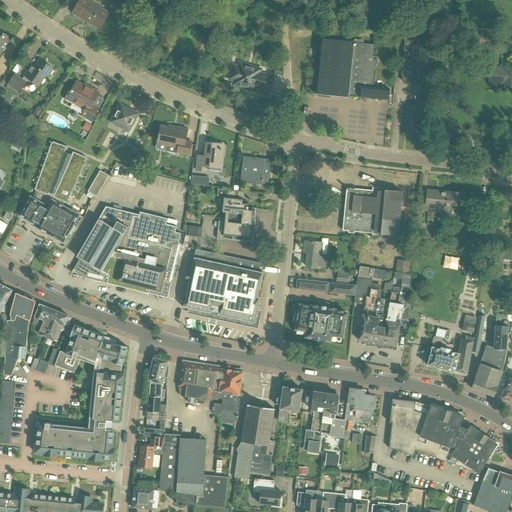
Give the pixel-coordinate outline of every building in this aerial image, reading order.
[(99,29),(109,13),(87,0),(80,0),(73,13),(99,29)] [(0,53),(11,39),(0,31),(0,53)] [(425,48),(426,39),(413,37),(412,39),(405,39),(402,67),(403,67),(402,76),(407,76),(410,76),(409,81),(420,82),(420,75),(427,76),(430,48),(425,48)] [(389,101),(391,90),(374,88),(377,56),(373,56),(374,45),(354,43),(354,41),(322,38),(316,95),(328,96),(349,98),(349,97),(389,101)] [(46,63),(40,59),(35,66),(33,64),(25,76),(40,86),(47,75),(49,76),(54,69),(52,67),(52,66),(47,63),(46,63)] [(247,69),(249,65),(240,63),(239,67),(233,65),(229,79),(234,81),(233,85),(242,88),(243,86),(246,88),(246,89),(255,92),(256,88),(270,92),(274,77),(247,69)] [(511,67),(490,66),(489,85),(500,85),(500,87),(511,87),(511,67)] [(19,92),(26,82),(15,74),(7,84),(19,92)] [(85,85),(77,81),(71,92),(69,91),(65,99),(85,109),(81,117),(92,122),(98,109),(92,105),(99,92),(85,84),(85,85)] [(428,109),(429,96),(418,95),(417,108),(428,109)] [(120,103),(110,122),(128,132),(138,113),(120,103)] [(425,140),(426,125),(414,124),(416,106),(406,105),(403,136),(413,136),(412,139),(425,140)] [(39,116),(34,112),(30,118),(36,121),(39,116)] [(177,129),(161,126),(157,143),(177,148),(176,153),(189,156),(192,142),(185,141),(188,129),(178,127),(177,129)] [(71,155),(64,152),(66,146),(53,142),(35,191),(36,191),(33,199),(30,197),(19,216),(32,223),(34,218),(37,220),(39,221),(35,227),(40,230),(40,231),(53,238),(62,243),(69,231),(67,230),(70,226),(71,227),(72,226),(76,228),(82,218),(61,206),(63,202),(66,204),(87,158),(73,152),(71,155)] [(220,158),(222,145),(207,143),(205,155),(197,155),(195,171),(206,172),(207,167),(221,169),(222,158),(220,158)] [(269,185),(271,170),(263,169),(265,159),(243,157),(241,182),(240,183),(249,184),(249,183),(269,185)] [(97,196),(108,175),(99,170),(88,192),(97,196)] [(373,191),(347,188),(343,230),(398,236),(400,221),(403,191),(385,189),(379,189),(379,191),(373,191)] [(245,192),(219,189),(218,197),(223,197),(221,213),(225,213),(234,214),(234,210),(248,212),(248,208),(249,202),(244,202),(245,192)] [(419,198),(418,210),(450,213),(451,206),(464,207),(465,193),(427,189),(426,198),(419,198)] [(140,212),(139,215),(106,207),(80,252),(83,254),(72,273),(76,274),(75,276),(80,278),(93,266),(94,267),(93,268),(93,269),(93,270),(94,271),(94,272),(95,272),(95,273),(96,273),(97,273),(98,273),(99,273),(100,272),(101,272),(101,271),(108,276),(106,283),(119,286),(120,283),(128,285),(127,288),(137,290),(137,292),(148,295),(148,294),(167,299),(171,284),(172,284),(172,283),(181,245),(178,244),(180,234),(175,233),(177,227),(166,224),(167,219),(140,212)] [(224,222),(219,221),(218,240),(253,243),(256,209),(248,208),(248,212),(234,210),(234,214),(225,213),(224,222)] [(13,215),(8,212),(4,218),(9,221),(13,215)] [(184,225),(183,232),(186,233),(185,236),(191,236),(192,226),(184,225)] [(425,230),(418,229),(418,236),(426,237),(427,230),(425,230)] [(325,268),(326,254),(322,254),(322,248),(319,248),(320,243),(306,242),(305,253),(308,254),(307,268),(320,269),(320,268),(325,268)] [(255,323),(260,298),(258,297),(263,273),(262,273),(264,264),(196,250),(184,307),(211,313),(211,311),(218,313),(218,315),(225,316),(255,323)] [(397,260),(395,273),(399,273),(409,275),(410,261),(397,260)] [(358,275),(357,281),(359,282),(368,283),(372,284),(373,277),(374,269),(360,267),(358,275)] [(348,277),(349,271),(338,269),(338,274),(337,274),(337,282),(347,283),(347,282),(349,282),(350,277),(348,277)] [(388,271),(381,270),(379,279),(386,280),(388,271)] [(354,296),(356,285),(330,282),(328,293),(354,296)] [(0,321),(7,320),(5,313),(7,307),(4,305),(12,290),(0,283),(0,321)] [(383,344),(390,301),(378,299),(380,285),(372,284),(368,283),(359,340),(371,342),(383,344)] [(390,301),(383,344),(390,346),(397,347),(401,323),(401,319),(407,320),(410,307),(407,307),(405,307),(405,304),(399,303),(400,293),(391,291),(390,301)] [(8,327),(3,375),(11,376),(18,359),(25,359),(29,320),(30,321),(35,303),(36,301),(26,297),(16,293),(11,312),(10,315),(11,320),(7,321),(8,327)] [(35,316),(33,324),(38,326),(41,319),(45,320),(40,331),(39,334),(45,337),(57,341),(58,338),(61,331),(62,331),(64,330),(65,327),(65,325),(68,326),(71,318),(68,317),(69,316),(55,310),(48,307),(48,308),(40,304),(39,306),(40,306),(35,316)] [(295,311),(293,321),(296,321),(294,330),(306,332),(305,338),(311,339),(311,340),(324,342),(324,341),(331,342),(332,336),(343,338),(348,312),(336,310),(336,309),(310,304),(310,306),(299,304),(297,311),(295,311)] [(479,315),(475,338),(472,352),(478,353),(480,340),(485,341),(487,328),(486,328),(488,317),(479,315)] [(497,321),(496,325),(495,325),(493,348),(499,348),(507,349),(509,321),(501,320),(501,321),(497,321)] [(115,345),(103,342),(105,337),(74,325),(70,336),(71,337),(65,353),(60,351),(54,365),(75,373),(80,359),(84,361),(94,365),(95,364),(97,365),(96,372),(94,372),(92,391),(89,419),(95,419),(94,432),(50,428),(50,424),(38,423),(35,452),(44,453),(44,455),(56,456),(56,455),(89,458),(89,459),(101,460),(101,459),(112,460),(113,448),(112,448),(114,430),(111,430),(112,421),(119,422),(123,375),(121,375),(122,365),(123,365),(127,347),(116,344),(115,345)] [(427,348),(424,362),(429,364),(428,365),(455,372),(467,375),(470,362),(474,338),(466,336),(466,339),(461,338),(458,352),(458,354),(457,353),(452,352),(453,346),(453,345),(449,344),(448,344),(449,342),(448,341),(448,339),(436,337),(436,336),(435,336),(434,337),(433,338),(432,342),(433,343),(433,344),(432,349),(427,348)] [(499,348),(493,348),(486,346),(480,363),(476,373),(474,372),(472,378),(474,379),(471,389),(489,395),(494,397),(502,374),(507,349),(499,348)] [(32,366),(31,368),(36,370),(40,360),(34,358),(33,362),(32,366)] [(150,381),(163,384),(163,382),(166,382),(167,377),(164,377),(168,362),(153,358),(148,380),(150,381)] [(36,370),(45,374),(49,363),(48,363),(40,360),(36,370)] [(239,398),(239,395),(243,372),(205,366),(205,363),(183,360),(180,389),(180,396),(188,397),(188,402),(204,404),(205,399),(213,401),(213,398),(222,399),(222,404),(214,403),(213,413),(220,414),(220,423),(234,424),(235,421),(237,422),(240,399),(239,398)] [(511,402),(511,375),(506,390),(504,390),(501,399),(511,402)] [(2,383),(0,406),(0,443),(9,444),(16,382),(3,381),(2,383)] [(161,389),(163,384),(150,381),(149,396),(148,396),(146,412),(160,413),(161,398),(164,398),(165,389),(161,389)] [(299,412),(303,389),(293,388),(283,386),(280,408),(278,421),(284,422),(286,410),(299,412)] [(370,424),(371,414),(372,414),(375,397),(365,395),(366,391),(358,390),(350,388),(347,404),(345,420),(346,420),(352,421),(353,421),(370,424)] [(319,454),(320,442),(319,442),(321,432),(322,426),(321,426),(322,423),(322,422),(323,415),(326,393),(321,392),(314,391),(312,406),(311,410),(314,411),(311,430),(306,429),(304,441),(309,441),(307,452),(319,454)] [(345,420),(335,419),(336,409),(339,395),(332,394),(326,393),(323,415),(322,422),(322,423),(321,426),(322,426),(321,432),(330,433),(330,434),(329,436),(343,438),(346,420),(345,420)] [(392,422),(389,447),(409,455),(414,456),(416,450),(479,473),(492,454),(498,444),(471,425),(468,429),(459,426),(463,416),(458,414),(453,412),(441,408),(432,405),(431,406),(418,403),(416,402),(417,401),(393,399),(390,423),(391,423),(392,422)] [(273,455),(275,441),(270,440),(275,409),(260,407),(248,405),(242,442),(236,450),(238,451),(234,477),(241,478),(248,479),(249,479),(250,472),(270,475),(272,462),(271,462),(272,455),(273,455)] [(350,431),(352,421),(346,421),(344,430),(345,430),(343,438),(348,439),(350,431)] [(197,494),(196,505),(224,508),(228,477),(204,475),(206,440),(180,438),(180,435),(164,434),(164,438),(162,454),(159,489),(177,492),(197,494)] [(374,453),(376,437),(366,435),(364,452),(374,453)] [(154,453),(162,454),(164,438),(150,437),(149,447),(141,446),(138,466),(152,467),(154,453)] [(326,459),(324,467),(338,469),(339,461),(326,459)] [(306,468),(298,467),(298,474),(306,475),(306,468)] [(511,511),(511,490),(495,485),(500,472),(488,468),(474,505),(492,511),(506,511),(508,507),(511,508),(511,509),(510,511),(511,511)] [(511,475),(500,472),(495,485),(511,490),(511,475)] [(281,507),(282,498),(280,498),(281,491),(274,490),(275,481),(255,478),(253,492),(261,493),(260,503),(272,505),(272,506),(281,507)] [(152,509),(154,489),(135,487),(132,507),(152,509)] [(28,499),(29,490),(16,488),(15,495),(0,493),(0,511),(102,511),(103,504),(91,503),(91,497),(79,496),(78,504),(74,503),(74,499),(32,495),(32,499),(28,499)] [(297,492),(296,505),(305,506),(304,511),(315,511),(317,500),(316,500),(317,491),(306,490),(306,493),(297,492)] [(176,504),(196,505),(197,494),(177,492),(176,504)] [(317,500),(315,511),(326,511),(327,508),(333,509),(335,494),(323,492),(322,500),(317,500)] [(335,494),(333,509),(339,509),(338,511),(350,511),(352,499),(345,498),(345,495),(335,494)] [(352,499),(350,511),(367,511),(368,500),(352,499)] [(468,510),(469,505),(468,505),(468,502),(456,499),(455,503),(456,503),(453,511),(466,511),(467,510),(468,510)] [(372,504),(371,511),(389,511),(390,504),(378,503),(378,505),(372,504)] [(389,511),(406,511),(407,505),(407,504),(399,503),(399,505),(390,504),(389,511)]
